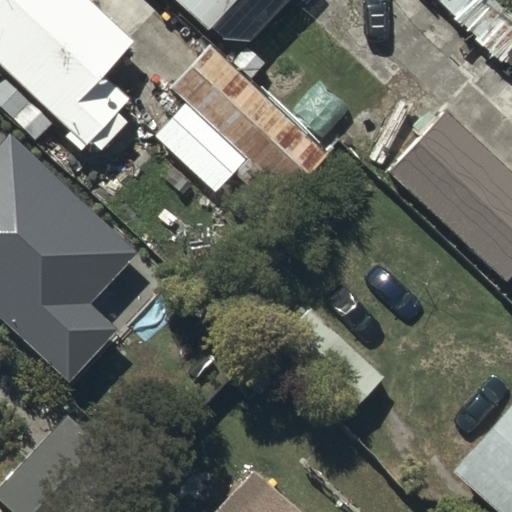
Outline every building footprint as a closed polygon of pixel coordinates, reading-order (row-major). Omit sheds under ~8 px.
[(141,46),(89,0),(0,0),(0,66),(101,158),(131,126),(120,116),(132,103),(109,82),(141,46)] [(241,0),(174,0),(211,33),(241,0)] [(352,108),(285,47),(257,78),(324,139),(352,108)] [(329,157),(208,50),(171,91),(292,198),(329,157)] [(242,164),(183,109),(155,138),(214,194),(242,164)] [(511,278),(511,180),(443,116),(389,174),(507,284),(511,278)] [(0,218),(35,181),(0,148),(0,269),(9,259),(0,250),(0,218)] [(168,271),(107,219),(76,255),(137,307),(168,271)] [(274,346),(345,416),(380,381),(308,311),(274,346)] [(511,511),(511,408),(453,476),(493,511),(511,511)] [(66,422),(0,493),(0,504),(8,511),(93,511),(126,477),(66,422)] [(290,511),(254,477),(220,511),(290,511)]
